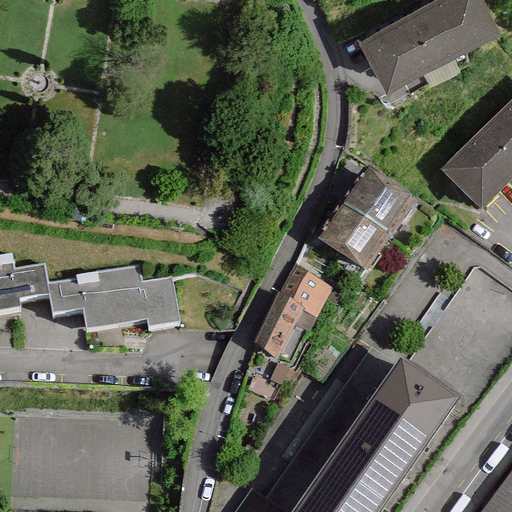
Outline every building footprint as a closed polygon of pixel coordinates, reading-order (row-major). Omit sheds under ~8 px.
[(394,0),(345,27),(373,77),(482,16),(473,0),(394,0)] [(511,112),(440,182),(478,221),(481,224),(511,194),(511,112)] [(394,236),(418,201),(367,168),(344,203),(394,236)] [(369,273),(394,236),(344,203),(319,240),(369,273)] [(35,291),(38,311),(68,306),(70,323),(133,315),(134,323),(166,319),(158,255),(62,267),(63,273),(33,277),(35,291)] [(0,305),(5,304),(3,295),(35,291),(33,277),(31,260),(1,264),(0,259),(0,305)] [(282,297),(304,309),(317,317),(334,289),(298,269),(282,297)] [(257,347),(281,363),(304,309),(282,297),(277,296),(257,347)] [(395,511),(462,417),(402,376),(306,511),(282,511),(254,492),(239,511),(395,511)] [(511,511),(511,471),(481,511),(511,511)]
